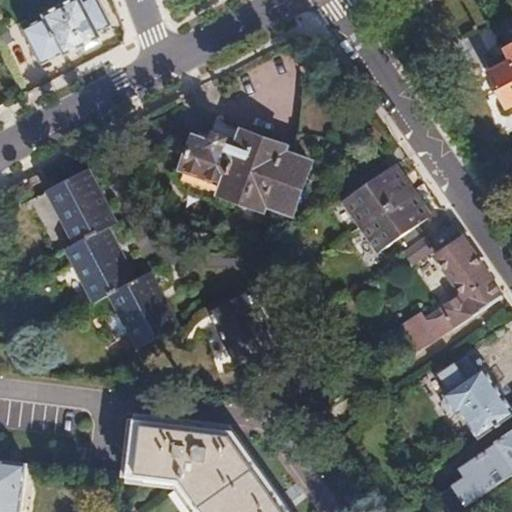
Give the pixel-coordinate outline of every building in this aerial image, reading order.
[(49,19),(26,32),(46,64),(70,51),(72,53),(106,36),(104,31),(114,25),(100,0),(88,0),(85,1),(83,0),(79,0),(47,17),(49,19)] [(511,49),(486,63),(511,108),(511,107),(511,49)] [(319,163),(323,132),(329,84),(304,87),(305,120),(297,156),(287,152),(289,147),(244,131),(242,140),(218,131),(214,142),(196,136),(182,176),(183,177),(186,184),(190,188),(190,191),(223,202),(225,195),(264,208),(267,203),(295,212),(312,162),(319,163)] [(364,227),(414,193),(396,167),(384,176),(376,165),(354,180),(361,191),(346,201),(364,227)] [(116,317),(125,334),(135,351),(175,331),(145,276),(131,283),(103,231),(110,227),(83,173),(43,194),(72,247),(63,252),(91,304),(105,297),(116,317)] [(405,254),(428,239),(420,227),(432,219),(414,193),(364,227),(382,253),(397,242),(405,254)] [(404,324),(421,350),(505,297),(465,239),(442,256),(467,294),(446,309),(449,314),(431,325),(422,311),(404,324)] [(428,239),(405,254),(413,266),(436,250),(428,239)] [(244,294),(207,314),(235,366),(272,347),(244,294)] [(111,342),(125,334),(116,317),(106,322),(104,329),(111,342)] [(464,409),(482,436),(494,428),(511,415),(511,405),(486,367),(479,372),(469,357),(444,374),(454,389),(447,393),(449,396),(447,397),(446,402),(451,410),(458,409),(459,412),(464,409)] [(289,511),(230,429),(139,417),(131,476),(181,482),(202,511),(289,511)] [(460,484),(473,503),(486,495),(511,476),(511,454),(504,442),(467,467),(473,475),(460,484)] [(23,511),(29,463),(0,459),(0,511),(23,511)] [(129,487),(131,476),(114,474),(113,485),(129,487)]
